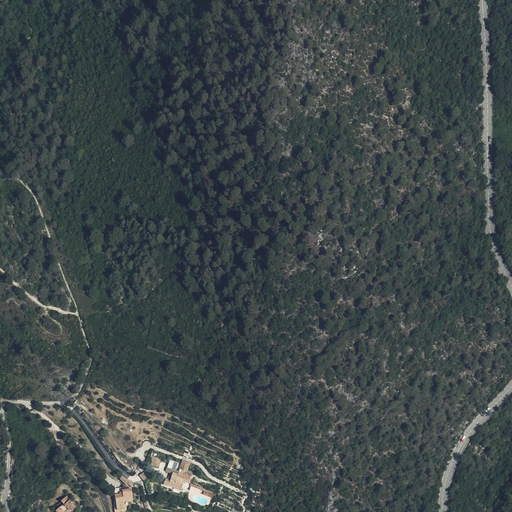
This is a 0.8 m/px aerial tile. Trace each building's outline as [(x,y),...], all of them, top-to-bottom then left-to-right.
[(161,459),(150,455),(147,461),(158,466),(161,459)] [(163,484),(182,490),(186,482),(190,483),(193,474),(187,472),(191,463),(184,460),(180,471),(168,467),(167,471),(173,474),(171,480),(166,478),(163,484)] [(124,479),(122,481),(127,486),(128,485),(131,487),(133,485),(129,480),(126,477),(124,479)] [(205,491),(205,490),(206,487),(192,482),(191,485),(205,491)] [(114,490),(115,491),(117,511),(126,511),(125,503),(129,502),(128,497),(133,497),(132,491),(125,492),(124,489),(116,490),(114,490)] [(217,495),(205,490),(205,491),(203,495),(215,500),(217,495)] [(68,495),(63,500),(65,503),(61,506),(56,511),(66,511),(68,511),(70,511),(73,511),(77,507),(75,505),(77,503),(74,500),(74,501),(68,495)]
